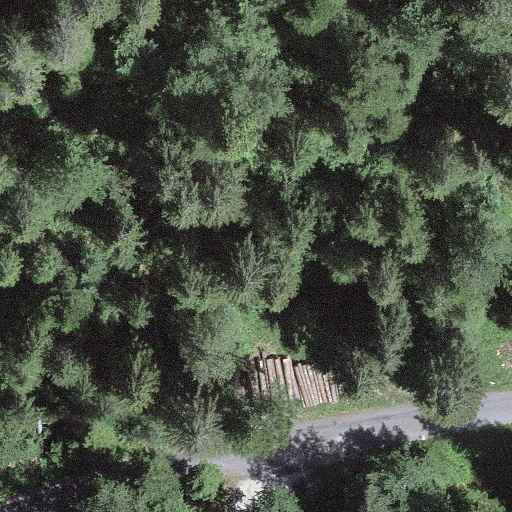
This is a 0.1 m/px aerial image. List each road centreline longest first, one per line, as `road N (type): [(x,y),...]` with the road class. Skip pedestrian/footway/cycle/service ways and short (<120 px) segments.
road 1 (track): [(286,441),(158,468),(21,511)]
road 2 (track): [(511,407),(286,441)]
